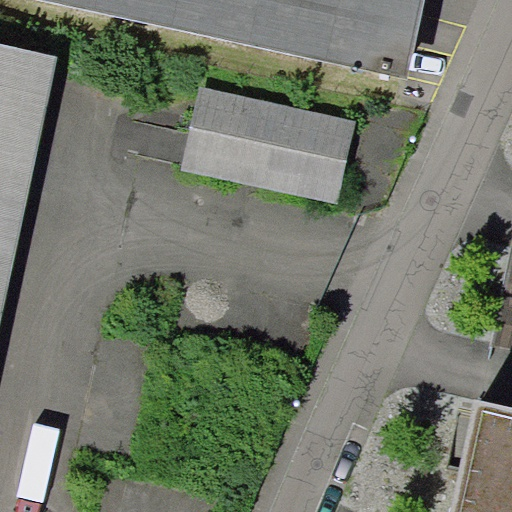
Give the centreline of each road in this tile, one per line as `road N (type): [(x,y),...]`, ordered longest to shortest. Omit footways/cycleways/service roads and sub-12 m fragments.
road 1 (residential): [(511,61),(317,511)]
road 2 (unknown): [(511,396),(382,361)]
